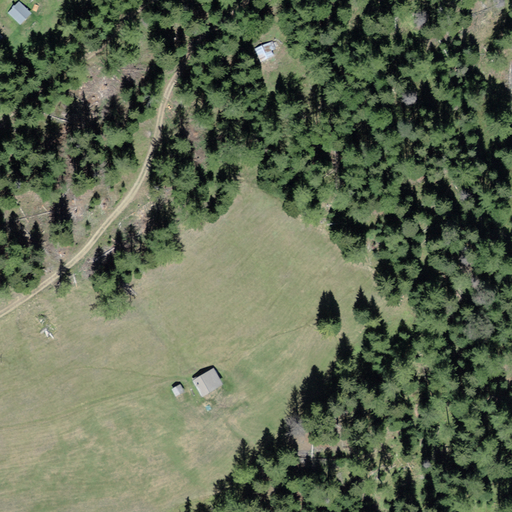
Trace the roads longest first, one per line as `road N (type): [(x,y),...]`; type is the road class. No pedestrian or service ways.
road 1 (track): [(247,0),(163,100),(139,189),(47,280),(0,309)]
road 2 (track): [(0,118),(171,0)]
